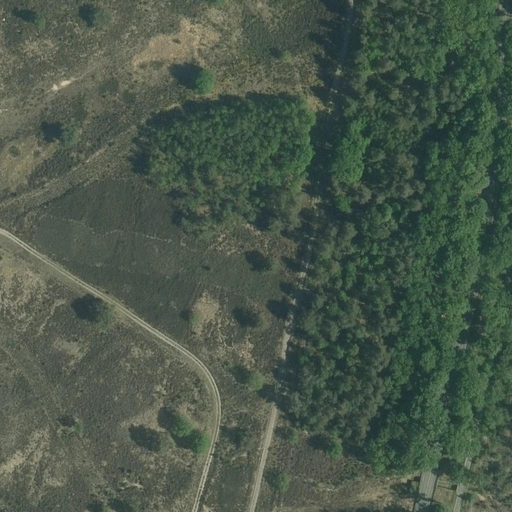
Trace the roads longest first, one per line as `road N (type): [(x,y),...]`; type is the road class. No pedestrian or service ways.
road 1 (track): [(251,511),(314,231),(351,0)]
road 2 (secondary): [(421,511),(491,188),(506,0)]
road 3 (track): [(0,230),(200,364),(218,415),(194,511)]
